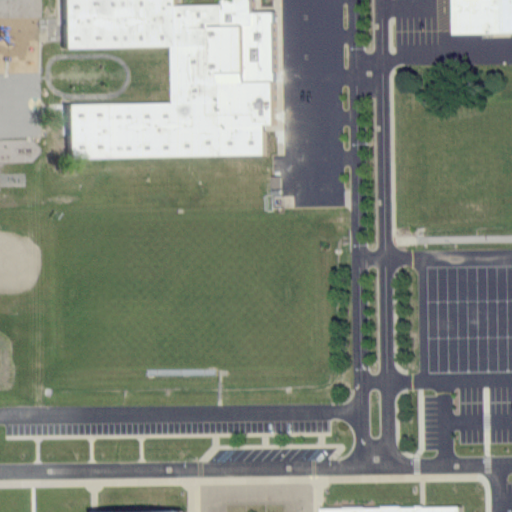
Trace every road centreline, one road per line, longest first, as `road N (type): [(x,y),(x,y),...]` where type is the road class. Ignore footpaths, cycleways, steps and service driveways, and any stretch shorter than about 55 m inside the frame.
road 1 (residential): [(355,0),(364,447),(376,467)]
road 2 (residential): [(376,467),(387,447),(380,0)]
